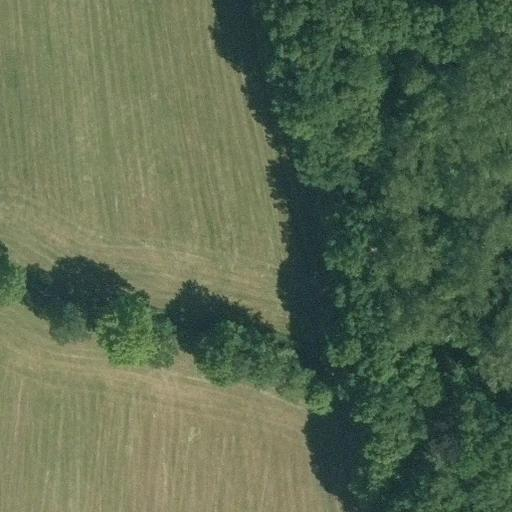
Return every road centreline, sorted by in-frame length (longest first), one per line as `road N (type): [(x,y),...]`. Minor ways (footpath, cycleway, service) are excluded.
road 1 (track): [(400,317),(315,0)]
road 2 (track): [(446,511),(400,317)]
